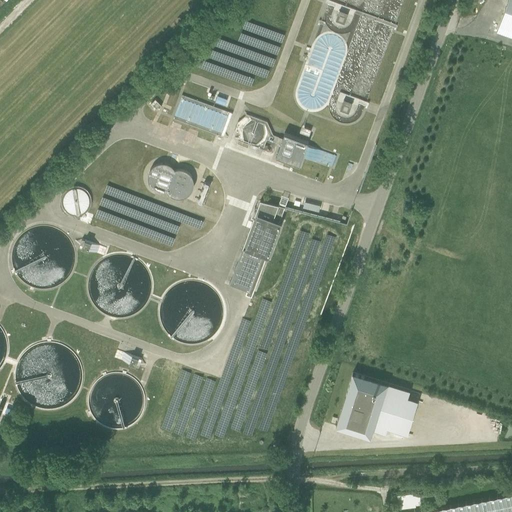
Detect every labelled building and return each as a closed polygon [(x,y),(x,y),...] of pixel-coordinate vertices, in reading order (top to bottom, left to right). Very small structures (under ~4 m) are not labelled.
[(511,0),(507,0),(499,25),(496,32),(511,38),(511,0)] [(339,9),(335,20),(344,23),(348,13),(339,9)] [(224,136),(232,113),(183,95),(174,118),(224,136)] [(217,95),(215,101),(225,105),(227,99),(217,95)] [(155,99),(151,103),(157,110),(161,105),(155,99)] [(352,102),(344,99),(340,109),(348,112),(352,102)] [(267,138),(280,143),(276,156),(300,165),(303,156),(332,167),(337,156),(307,145),(308,142),(284,133),(283,137),(274,135),(268,121),(248,114),(239,122),(238,121),(236,131),(239,131),(240,139),(249,142),(249,143),(263,149),(267,138)] [(299,132),(309,135),(311,129),(302,126),(299,132)] [(180,198),(189,196),(193,190),(194,184),(194,180),(191,175),(186,170),(180,170),(175,171),(169,166),(163,163),(156,164),(152,167),(148,172),(147,178),(150,186),(155,191),(163,192),(168,191),(173,196),(180,198)] [(137,213),(143,226),(158,229),(167,225),(169,212),(165,202),(154,199),(140,205),(131,204),(124,186),(111,183),(101,188),(98,202),(104,214),(117,217),(130,211),(137,213)] [(92,201),(92,197),(91,195),(89,192),(88,190),(85,188),(83,186),(79,185),(77,185),(74,185),(70,186),(68,187),(66,189),(64,192),(62,195),(61,197),(61,201),(61,204),(62,206),(63,209),(65,211),(68,214),(70,215),(75,216),(78,216),(81,215),(85,214),(87,212),(89,210),(90,208),(92,204),(92,201)] [(251,297),(253,293),(266,257),(268,258),(282,222),(279,221),(285,205),(279,203),(278,205),(260,200),(229,284),(247,290),(245,295),(251,297)] [(181,231),(191,236),(196,227),(185,222),(181,231)] [(84,239),(81,248),(104,254),(107,246),(84,239)] [(116,350),(114,359),(139,364),(141,356),(116,350)] [(353,372),(336,426),(371,437),(373,429),(385,433),(387,428),(397,394),(407,398),(410,390),(353,372)] [(436,491),(394,496),(396,509),(438,503),(436,491)] [(511,511),(511,495),(427,511),(511,511)]
